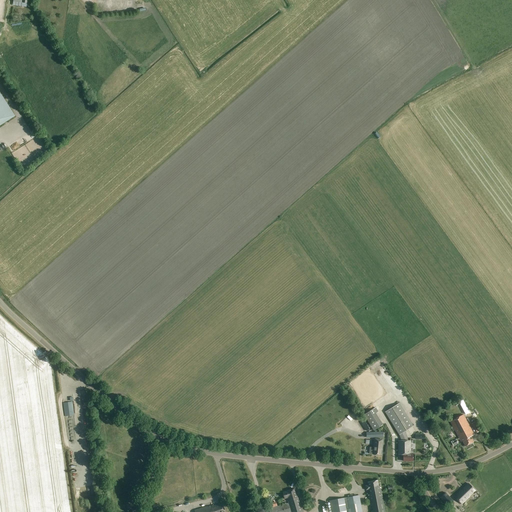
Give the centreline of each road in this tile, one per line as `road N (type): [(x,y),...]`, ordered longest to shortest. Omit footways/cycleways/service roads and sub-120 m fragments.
road 1 (unclassified): [(420,471),(216,454),(163,439)]
road 2 (unclassified): [(163,439),(0,303)]
